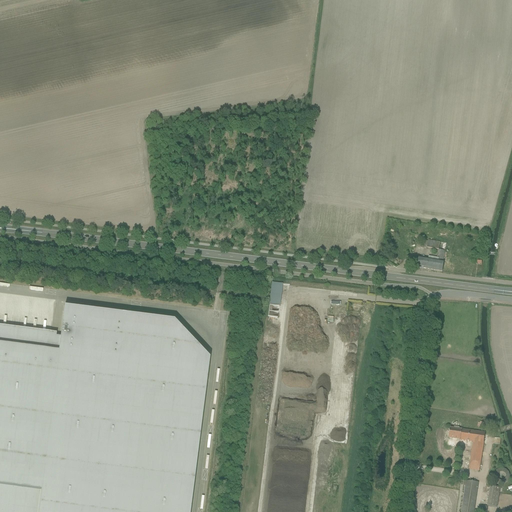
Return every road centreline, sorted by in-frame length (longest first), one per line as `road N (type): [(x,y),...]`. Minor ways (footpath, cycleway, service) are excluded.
road 1 (primary): [(511,292),(0,228)]
road 2 (unclassified): [(511,300),(450,292),(427,301),(402,511)]
